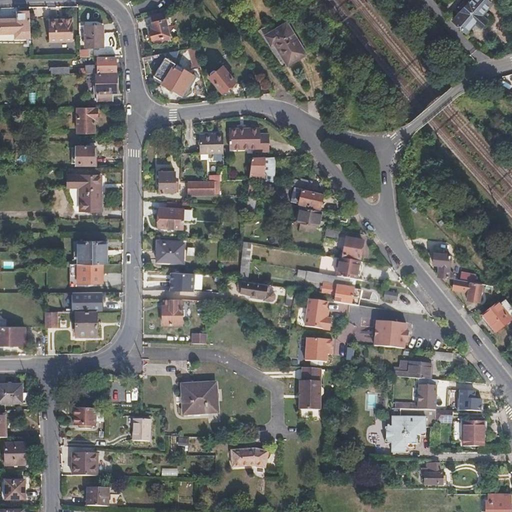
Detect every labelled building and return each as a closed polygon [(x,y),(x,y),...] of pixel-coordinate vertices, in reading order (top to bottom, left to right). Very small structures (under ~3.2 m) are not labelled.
[(489,20),(483,15),(493,4),(488,0),(472,0),(454,21),(468,32),(476,23),(483,28),(489,20)] [(0,43),(31,45),(29,9),(22,9),(23,13),(18,13),(18,21),(0,22),(0,43)] [(168,34),(162,10),(148,13),(151,27),(148,28),(150,37),(168,34)] [(102,41),(101,18),(84,19),(85,41),(102,41)] [(48,20),(48,23),(49,43),(74,41),(73,19),(48,20)] [(306,54),(287,23),(266,35),(271,45),(275,43),(288,64),(306,54)] [(467,58),(460,50),(453,55),(460,64),(467,58)] [(163,80),(175,65),(179,68),(181,66),(168,55),(155,73),(163,80)] [(117,73),(116,57),(97,57),(97,64),(85,65),(85,68),(79,68),(79,74),(96,74),(117,73)] [(181,93),(195,77),(181,66),(179,68),(175,65),(163,80),(162,81),(171,88),(172,87),(181,93)] [(223,92),(236,81),(223,67),(210,78),(223,92)] [(117,89),(117,73),(96,74),(97,101),(113,101),(113,89),(117,89)] [(95,131),(95,119),(97,119),(97,109),(78,110),(78,131),(95,131)] [(269,152),(270,136),(268,135),(260,135),(260,129),(230,129),(231,149),(255,150),(255,152),(269,152)] [(223,153),(223,134),(199,134),(200,153),(223,153)] [(92,166),(92,146),(74,146),(75,166),(92,166)] [(273,182),(273,157),(251,157),(249,176),(254,177),(273,182)] [(176,193),(176,190),(178,190),(179,182),(176,182),(176,173),(159,172),(159,192),(176,193)] [(101,212),(102,176),(68,176),(68,188),(80,188),(81,211),(101,212)] [(310,190),(312,182),(291,177),(289,185),(297,187),(303,189),(310,190)] [(216,192),(216,180),(185,181),(185,196),(211,195),(211,192),(216,192)] [(310,190),(303,189),(297,187),(295,192),(302,194),(299,203),(321,208),(323,194),(310,190)] [(253,214),(255,197),(247,196),(245,212),(253,214)] [(187,222),(188,209),(181,209),(181,203),(166,202),(166,208),(159,208),(159,229),(180,229),(180,222),(187,222)] [(317,227),(320,211),(299,206),(296,222),(300,223),(315,226),(317,227)] [(314,233),(315,226),(300,223),(299,230),(314,233)] [(339,238),(340,231),(326,229),(325,235),(339,238)] [(360,260),(363,243),(346,240),(343,257),(360,260)] [(106,265),(106,243),(77,243),(78,265),(102,265),(106,265)] [(182,262),(182,244),(157,243),(157,262),(182,262)] [(447,269),(447,253),(431,252),(431,264),(438,264),(438,276),(438,277),(452,278),(452,275),(448,269),(447,269)] [(323,256),(320,271),(332,273),(335,259),(323,256)] [(357,280),(360,262),(340,259),(337,277),(350,279),(357,280)] [(249,281),(251,262),(241,261),(239,280),(249,281)] [(101,284),(102,265),(78,265),(77,265),(77,284),(101,284)] [(357,280),(350,279),(337,277),(299,270),(298,276),(310,278),(310,281),(336,285),(337,283),(356,286),(357,280)] [(166,289),(167,271),(157,271),(157,289),(166,289)] [(193,291),(193,274),(170,273),(169,290),(193,291)] [(475,299),(477,281),(469,280),(458,279),(456,279),(455,288),(464,289),(463,298),(475,299)] [(275,293),(274,290),(269,289),(269,286),(242,282),(241,293),(255,295),(255,296),(263,297),(264,299),(272,299),(275,298),(275,293)] [(361,305),(364,290),(340,286),(333,287),(327,286),(326,293),(338,295),(337,301),(361,305)] [(102,292),(72,293),(72,312),(75,312),(97,312),(102,312),(102,292)] [(395,301),(396,293),(384,292),(383,299),(395,301)] [(507,300),(501,293),(490,297),(496,305),(507,300)] [(334,318),(328,317),(330,301),(312,299),(308,326),(333,329),(334,318)] [(182,325),(182,301),(163,300),(163,325),(182,325)] [(511,323),(511,322),(499,308),(485,319),(499,335),(511,323)] [(59,326),(70,326),(71,312),(59,311),(59,326)] [(56,325),(56,312),(45,312),(45,326),(56,325)] [(97,336),(97,312),(75,312),(75,336),(97,336)] [(405,341),(406,331),(403,331),(404,323),(377,321),(375,346),(402,349),(403,341),(405,341)] [(0,345),(25,345),(24,326),(0,326),(0,345)] [(208,344),(208,334),(193,333),(193,343),(208,344)] [(332,357),(332,348),(333,339),(307,337),(306,360),(327,361),(327,357),(332,357)] [(450,361),(451,352),(429,351),(429,359),(450,361)] [(429,379),(430,363),(400,362),(400,367),(393,367),(393,376),(419,378),(429,379)] [(323,394),(324,389),(321,385),(321,368),(302,367),(302,380),(299,380),(298,408),(320,409),(320,396),(323,394)] [(436,410),(437,379),(429,379),(419,378),(418,409),(436,410)] [(473,391),(474,382),(460,381),(459,390),(473,391)] [(217,412),(214,382),(181,384),(184,414),(217,412)] [(0,401),(22,401),(22,384),(0,384),(0,401)] [(94,425),(94,408),(74,408),(73,424),(94,425)] [(435,428),(436,423),(436,410),(418,409),(400,409),(400,416),(392,416),(392,424),(385,424),(385,444),(391,444),(391,453),(408,453),(408,444),(414,444),(417,441),(417,436),(426,436),(426,428),(435,428)] [(452,419),(452,410),(436,410),(436,423),(450,424),(452,419)] [(149,441),(150,419),(133,418),(132,440),(149,441)] [(483,447),(484,422),(464,422),(463,447),(483,447)] [(24,464),(23,442),(3,442),(3,464),(24,464)] [(264,467),(267,452),(251,448),(231,450),(232,467),(251,466),(264,467)] [(95,475),(95,453),(72,453),(71,475),(95,475)] [(446,476),(443,476),(443,474),(440,474),(440,464),(428,464),(428,469),(422,469),(422,475),(425,475),(425,484),(443,484),(443,481),(446,481),(446,476)] [(25,499),(25,481),(5,481),(5,499),(25,499)] [(106,505),(106,487),(86,487),(86,505),(106,505)] [(485,507),(486,494),(457,494),(457,507),(485,507)] [(510,511),(510,494),(500,494),(490,494),(489,511),(510,511)]
